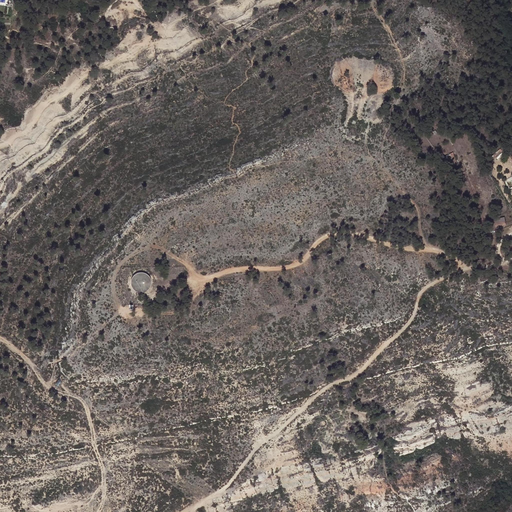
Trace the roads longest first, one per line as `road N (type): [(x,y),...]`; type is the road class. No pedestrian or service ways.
road 1 (track): [(498,263),(455,270),(425,286),(392,340),(259,444),(232,484),(186,511)]
road 2 (track): [(143,295),(238,269),(294,267),(333,232),(498,263)]
road 3 (track): [(195,280),(186,264),(152,247),(119,263),(114,276),(116,306),(126,313),(183,310),(194,287)]
road 4 (track): [(0,334),(50,389),(81,399),(103,471),(97,511)]
